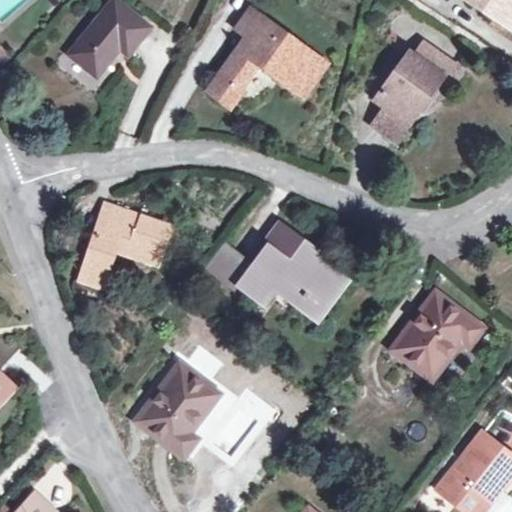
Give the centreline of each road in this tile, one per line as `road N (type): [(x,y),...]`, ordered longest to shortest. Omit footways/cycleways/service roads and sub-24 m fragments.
road 1 (residential): [(0,181),(194,150),(398,219),(461,214),(511,176)]
road 2 (residential): [(143,511),(108,470),(0,182)]
